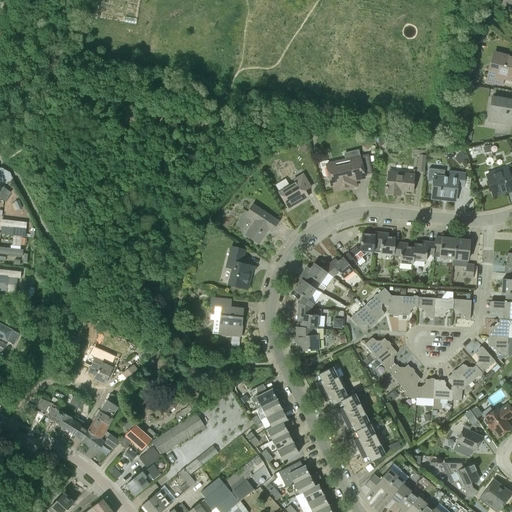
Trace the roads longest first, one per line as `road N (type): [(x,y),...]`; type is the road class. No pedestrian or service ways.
road 1 (residential): [(360,511),(273,341),(269,310),(281,266),(310,233),(347,214),(489,220)]
road 2 (residential): [(126,511),(88,469),(0,429)]
